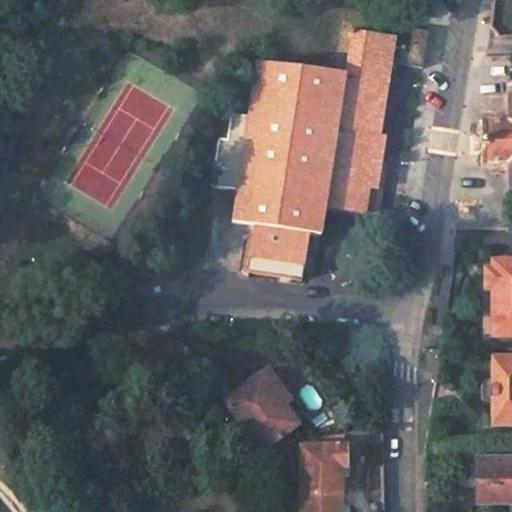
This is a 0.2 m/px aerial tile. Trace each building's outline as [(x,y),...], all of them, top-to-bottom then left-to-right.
[(364,215),(371,163),(380,164),(384,138),(379,137),(386,87),(394,34),(347,28),(346,34),(350,35),(345,75),(255,61),(247,115),(232,113),(229,136),(216,134),(209,183),(236,188),(230,223),(253,226),(246,272),(301,281),(308,235),(319,237),(324,209),(364,215)] [(427,32),(410,29),(407,46),(401,45),(397,63),(421,67),(427,32)] [(481,122),(481,166),(505,166),(505,196),(511,196),(511,89),(505,89),(505,93),(505,122),(481,122)] [(380,164),(371,163),(364,215),(378,218),(386,165),(380,164)] [(491,290),(491,337),(511,337),(511,258),(491,258),(491,269),(484,269),(483,290),(491,290)] [(182,341),(131,334),(127,358),(179,366),(182,341)] [(491,407),(490,425),(511,424),(511,357),(490,358),(490,379),(482,384),(482,400),(491,407)] [(267,371),(259,376),(281,406),(289,400),(267,371)] [(259,376),(226,400),(257,445),(270,444),(296,426),(259,376)] [(346,447),(300,447),(300,483),(288,483),(288,498),(300,498),(299,511),(340,511),(341,476),(345,476),(346,447)] [(511,460),(475,461),(475,506),(511,504),(511,460)]
